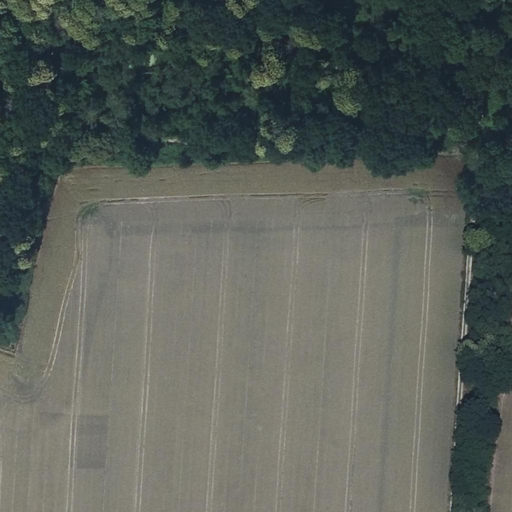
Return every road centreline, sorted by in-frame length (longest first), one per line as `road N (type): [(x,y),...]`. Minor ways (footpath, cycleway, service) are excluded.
road 1 (track): [(0,285),(34,169),(50,146),(125,133),(221,142),(478,133)]
road 2 (track): [(478,133),(453,511)]
